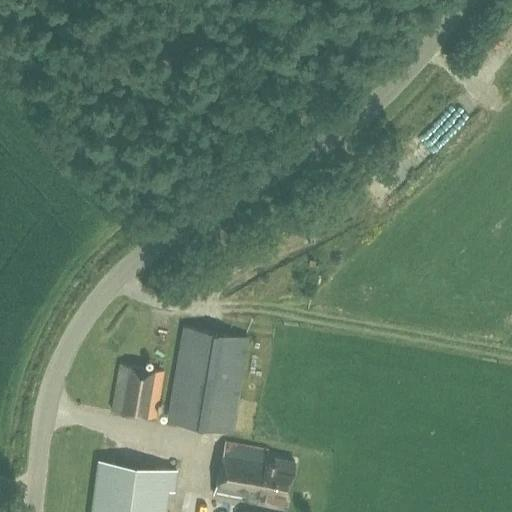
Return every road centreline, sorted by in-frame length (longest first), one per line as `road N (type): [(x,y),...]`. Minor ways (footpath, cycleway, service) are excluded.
road 1 (unclassified): [(32,511),(57,371),(95,306),(149,248),(353,126),(468,0)]
road 2 (track): [(275,0),(280,170)]
